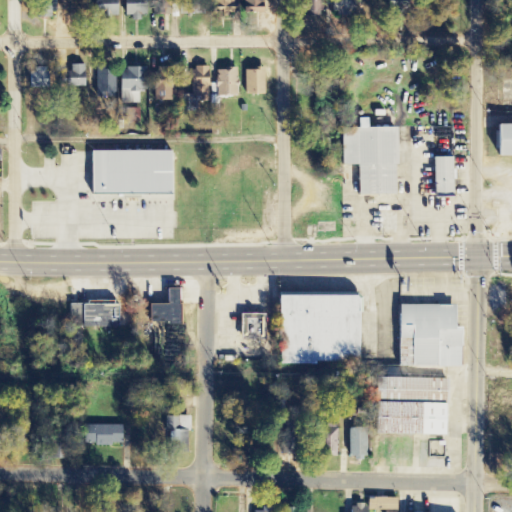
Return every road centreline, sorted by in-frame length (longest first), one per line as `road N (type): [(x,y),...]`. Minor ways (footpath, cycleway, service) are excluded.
road 1 (residential): [(511,481),(0,471)]
road 2 (primary): [(511,255),(0,262)]
road 3 (tertiary): [(467,511),(473,0)]
road 4 (residential): [(473,38),(0,42)]
road 5 (residential): [(16,263),(14,0)]
road 6 (residential): [(284,260),(283,0)]
road 7 (residential): [(202,511),(207,261)]
